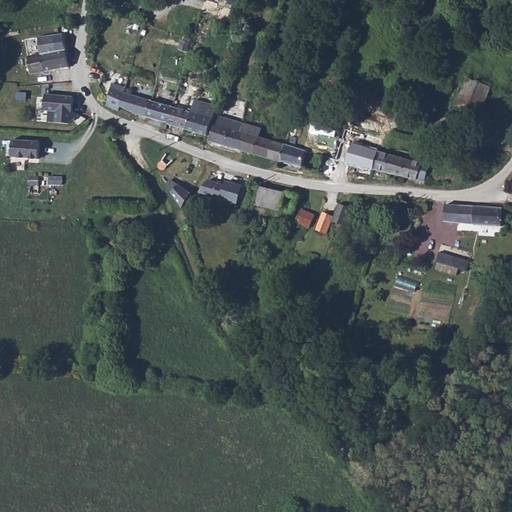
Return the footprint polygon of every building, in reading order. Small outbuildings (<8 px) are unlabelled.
[(25,54),(28,72),(65,67),(63,49),(65,49),(63,34),(37,38),(39,52),(25,54)] [(179,46),(186,50),(192,39),(185,35),(179,46)] [(146,114),(186,126),(195,98),(173,91),(169,104),(122,88),(104,83),(105,79),(93,75),(90,85),(89,85),(87,93),(113,103),(147,112),(146,114)] [(467,88),(447,80),(436,108),(460,117),(472,90),(467,88)] [(491,88),(481,121),(496,126),(507,93),(491,88)] [(472,90),(460,117),(474,123),(486,96),(472,90)] [(71,110),(71,108),(72,97),(45,93),(44,109),(62,112),(63,109),(71,110)] [(217,113),(197,106),(195,114),(193,113),(187,131),(216,141),(222,122),(215,120),(217,113)] [(222,122),(216,141),(248,151),(254,133),(236,128),(239,120),(217,113),(215,120),(222,122)] [(254,133),(248,151),(258,155),(264,137),(254,133)] [(331,136),(326,152),(353,159),(358,143),(331,136)] [(264,137),(258,155),(300,168),(306,151),(264,137)] [(11,138),(9,154),(35,158),(36,157),(38,141),(11,138)] [(358,143),(353,159),(404,172),(409,156),(358,143)] [(50,176),(49,184),(63,184),(63,176),(50,176)] [(170,180),(165,185),(170,193),(177,186),(170,180)] [(215,183),(207,181),(204,183),(197,192),(212,195),(215,183)] [(260,204),(263,188),(238,182),(235,198),(260,204)] [(180,206),(189,194),(177,186),(170,193),(178,206),(180,206)] [(276,191),(263,188),(260,204),(273,207),(276,191)] [(323,228),(333,202),(320,198),(313,213),(319,216),(314,224),(323,228)] [(297,208),(283,202),(278,216),(291,221),(297,208)] [(337,202),(335,222),(344,222),(346,203),(337,202)] [(449,203),(441,203),(439,222),(442,222),(472,224),(497,227),(498,208),(477,207),(467,206),(449,203)] [(313,210),(303,206),(297,221),(307,226),(312,213),(313,210)] [(471,260),(438,250),(433,266),(466,277),(471,260)] [(397,284),(415,291),(419,280),(401,273),(397,284)]
